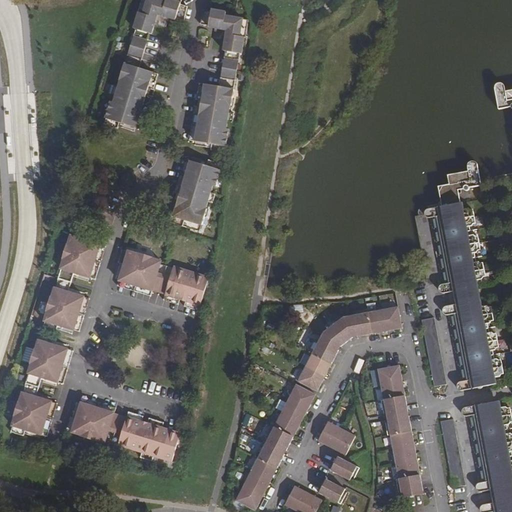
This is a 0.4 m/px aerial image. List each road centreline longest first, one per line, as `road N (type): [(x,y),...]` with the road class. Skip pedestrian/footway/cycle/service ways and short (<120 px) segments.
road 1 (residential): [(443,511),(409,342),(354,353),(273,511)]
road 2 (residential): [(199,0),(159,167),(130,192),(99,294)]
